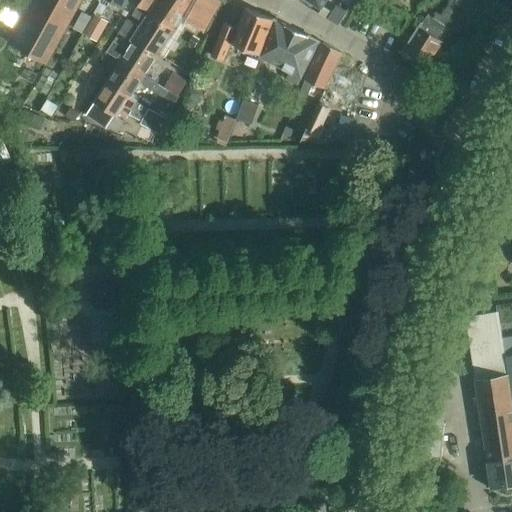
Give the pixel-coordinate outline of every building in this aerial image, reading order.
[(38,0),(16,40),(47,61),(82,0),(38,0)] [(112,0),(112,2),(125,9),(129,0),(112,0)] [(135,0),(139,2),(133,13),(142,19),(156,0),(135,0)] [(160,0),(152,12),(176,28),(194,1),(215,13),(222,0),(160,0)] [(456,0),(455,3),(469,9),(473,0),(456,0)] [(328,17),(339,24),(347,11),(336,4),(328,17)] [(232,43),(260,54),(274,17),(245,7),(238,27),(225,22),(213,55),(226,60),(232,43)] [(74,29),(83,34),(92,17),(83,12),(74,29)] [(135,38),(159,54),(176,28),(152,12),(135,38)] [(84,33),(97,41),(109,22),(96,14),(84,33)] [(403,50),(404,51),(427,65),(440,44),(450,28),(428,15),(423,22),(422,21),(403,50)] [(260,54),(260,55),(260,56),(290,71),(286,79),(298,84),(320,39),(274,17),(260,54)] [(128,19),(116,39),(124,45),(138,24),(128,19)] [(116,39),(108,50),(122,59),(146,74),(159,54),(135,38),(129,48),(124,45),(116,39)] [(305,79),(305,80),(304,85),(311,88),(313,83),(324,87),(340,51),(323,41),(305,79)] [(342,52),(301,140),(320,140),(326,124),(323,123),(330,107),(326,106),(330,98),(349,107),(360,81),(355,79),(361,61),(342,52)] [(122,59),(108,79),(132,95),(140,83),(141,82),(148,87),(165,98),(166,96),(169,91),(145,76),(146,74),(122,59)] [(179,77),(171,90),(179,95),(187,82),(179,77)] [(95,100),(86,113),(106,128),(116,114),(116,115),(118,116),(126,105),(134,110),(140,101),(132,95),(108,79),(95,100)] [(238,84),(235,100),(221,98),(218,116),(248,122),(255,87),(238,84)] [(72,108),(67,115),(73,119),(78,112),(72,108)] [(24,109),(19,120),(38,129),(44,118),(24,109)] [(150,110),(145,121),(162,130),(168,118),(150,110)] [(350,133),(354,117),(343,114),(337,136),(348,139),(350,133)] [(511,114),(507,115),(499,141),(511,145),(511,114)] [(286,125),(283,132),(290,135),(293,128),(286,125)] [(0,137),(0,158),(2,162),(10,158),(0,137)] [(411,197),(420,199),(422,189),(412,187),(411,197)] [(90,283),(92,301),(98,307),(116,306),(123,299),(122,281),(116,275),(97,275),(90,283)] [(511,397),(504,355),(498,311),(466,316),(488,467),(484,468),(487,486),(511,482),(511,397)] [(444,426),(445,410),(421,409),(420,424),(418,455),(442,457),(444,426)] [(406,465),(406,474),(418,475),(419,466),(406,465)]
